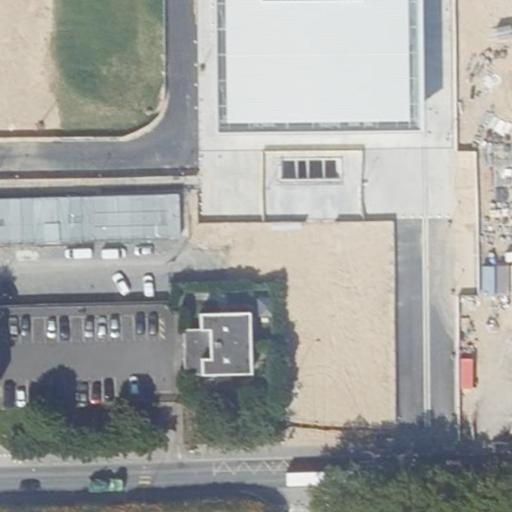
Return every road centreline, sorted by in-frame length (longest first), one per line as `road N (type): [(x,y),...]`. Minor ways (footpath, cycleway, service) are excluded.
road 1 (secondary): [(511,468),(0,481)]
road 2 (unclassified): [(183,0),(186,152),(0,153)]
